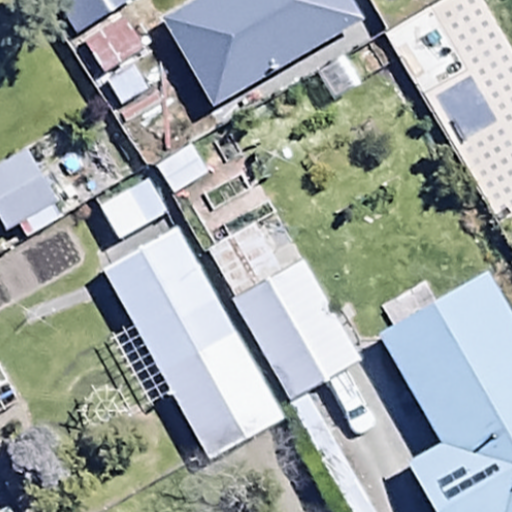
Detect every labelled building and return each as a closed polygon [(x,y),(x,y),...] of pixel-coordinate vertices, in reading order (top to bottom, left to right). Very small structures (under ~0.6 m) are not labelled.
[(75,0),(33,0),(45,18),(75,0)] [(68,141),(18,156),(0,166),(0,234),(9,230),(18,247),(89,205),(73,179),(86,172),(68,141)] [(92,215),(113,247),(163,218),(143,184),(92,215)] [(196,257),(281,406),(354,365),(298,266),(279,277),(250,226),(196,257)] [(277,423),(170,233),(96,275),(203,465),(277,423)] [(511,511),(511,335),(478,276),(368,339),(430,447),(401,463),(428,511),(511,511)]
